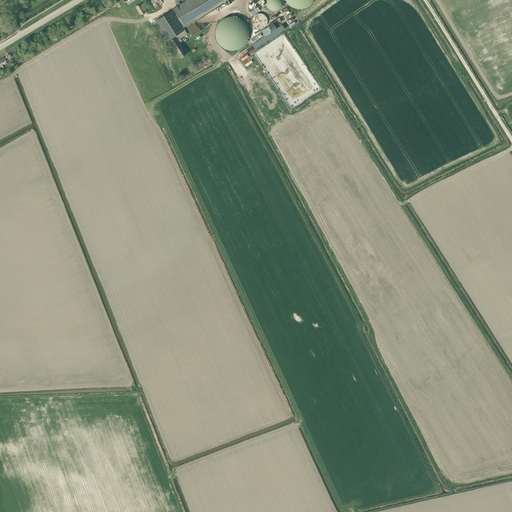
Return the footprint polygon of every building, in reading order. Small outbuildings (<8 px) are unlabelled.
[(173,0),(176,3),(178,6),(173,10),(181,23),(184,27),(195,20),(226,1),(225,0),(173,0)] [(265,0),(265,1),(265,2),(265,4),(266,5),(266,6),(267,7),(268,9),(269,9),(270,10),(272,11),(273,11),(274,11),(276,11),(277,10),(278,10),(280,9),(281,8),(282,7),(282,6),(283,5),(283,4),(284,2),(283,1),(283,0),(265,0)] [(287,3),(288,4),(289,5),(291,6),(292,7),(294,8),(296,8),(297,9),(299,9),(301,8),(303,8),(304,8),(306,7),(308,6),(309,5),(310,4),(312,2),(313,1),(313,0),(285,0),(286,1),(287,3)] [(135,7),(140,15),(145,12),(140,3),(135,7)] [(249,12),(252,16),(259,11),(256,5),(251,8),(252,10),(249,12)] [(182,41),(180,38),(187,34),(172,10),(155,21),(169,42),(170,41),(180,57),(186,53),(179,42),(182,41)] [(252,20),(252,21),(252,22),(252,23),(252,24),(253,25),(253,26),(254,26),(254,27),(255,27),(255,28),(256,28),(257,28),(258,29),(259,29),(260,29),(261,29),(262,28),(263,28),(264,28),(264,27),(265,27),(265,26),(266,26),(266,25),(267,24),(267,23),(267,22),(267,21),(267,20),(267,19),(267,18),(266,17),(265,16),(264,15),(263,14),(262,14),(261,14),(261,13),(260,13),(259,13),(258,13),(257,14),(256,14),(255,15),(254,16),(253,17),(252,18),(252,19),(252,20)] [(248,28),(247,26),(246,24),(245,22),(243,21),(241,19),(240,18),(237,17),(235,17),(233,17),(230,17),(228,17),(226,17),(225,18),(223,19),(221,20),(220,21),(219,22),(218,23),(218,25),(217,26),(217,27),(216,29),(216,30),(215,32),(215,33),(216,35),(216,36),(216,37),(217,39),(218,41),(218,42),(220,44),(221,45),(223,47),(225,47),(225,48),(226,48),(227,48),(228,49),(229,49),(230,49),(233,49),(235,49),(236,48),(238,48),(239,47),(241,46),(242,45),(244,44),(245,42),(246,41),(247,39),(247,38),(248,36),(248,34),(248,32),(248,30),(248,28)] [(270,31),(267,27),(264,29),(263,29),(261,30),(264,36),(256,41),(259,45),(285,29),(282,25),(271,31),(271,30),(270,31)] [(260,33),(250,40),(251,42),(262,36),(260,33)] [(0,67),(1,67),(2,69),(8,65),(4,57),(0,59),(0,67)]
